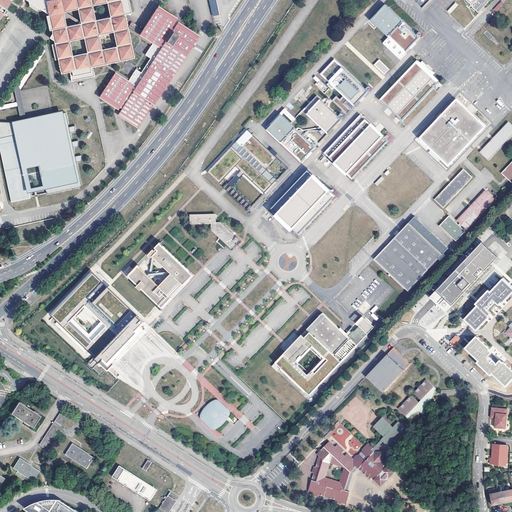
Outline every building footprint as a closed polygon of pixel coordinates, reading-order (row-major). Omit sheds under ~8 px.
[(0,0),(0,18),(3,14),(5,13),(6,13),(6,12),(6,10),(5,9),(10,1),(11,0),(25,0),(26,0),(29,2),(29,6),(37,12),(42,10),(47,14),(48,16),(46,16),(49,31),(51,30),(52,34),(49,38),(51,39),(54,41),(54,45),(52,45),(55,60),(58,60),(60,73),(61,74),(67,73),(69,73),(71,82),(94,76),(94,75),(92,67),(103,65),(105,65),(106,64),(109,64),(120,61),(125,60),(128,60),(135,58),(131,44),(128,30),(128,29),(128,27),(125,14),(131,13),(128,0),(0,0)] [(216,0),(208,0),(212,13),(219,11),(216,0)] [(465,0),(479,12),(490,0),(465,0)] [(501,1),(493,10),(496,12),(503,4),(501,1)] [(455,2),(447,11),(450,14),(458,5),(455,2)] [(158,6),(142,31),(139,34),(153,43),(152,44),(151,45),(150,47),(145,55),(151,58),(145,67),(141,73),(136,70),(131,78),(130,79),(128,81),(115,73),(99,97),(99,98),(118,110),(120,108),(122,109),(119,114),(118,116),(120,117),(138,128),(139,127),(153,105),(155,106),(200,35),(190,29),(178,21),(177,20),(178,19),(158,6)] [(406,52),(419,38),(386,6),(372,21),(394,42),(406,52)] [(131,29),(139,34),(142,31),(134,26),(135,24),(131,22),(128,27),(131,29)] [(141,38),(151,45),(152,44),(153,43),(139,34),(131,29),(128,27),(128,29),(128,30),(137,36),(138,37),(139,38),(141,38)] [(389,47),(400,58),(406,52),(394,42),(389,47)] [(19,87),(20,90),(45,51),(46,50),(44,49),(42,48),(17,87),(19,86),(19,87)] [(354,106),(368,92),(334,60),(321,75),(354,106)] [(384,75),(388,70),(379,61),(374,65),(384,75)] [(402,121),(438,83),(416,62),(380,100),(402,121)] [(120,71),(109,64),(106,64),(105,65),(103,65),(113,71),(114,72),(115,73),(128,81),(130,79),(131,78),(121,71),(120,71)] [(17,87),(13,87),(16,102),(17,104),(17,106),(20,120),(23,120),(26,119),(20,91),(20,90),(19,87),(19,86),(17,87)] [(328,134),(341,120),(317,97),(303,111),(328,134)] [(449,164),(484,127),(457,101),(421,139),(449,164)] [(29,194),(35,192),(45,190),(47,194),(81,187),(76,163),(81,161),(81,155),(75,157),(73,148),(78,147),(78,141),(71,142),(69,133),(75,132),(75,126),(68,127),(65,113),(63,113),(62,111),(53,113),(26,119),(23,120),(20,120),(11,122),(11,123),(0,122),(0,151),(11,202),(30,199),(29,194)] [(352,179),(388,141),(360,115),(324,153),(352,179)] [(301,162),(315,148),(281,116),(268,130),(301,162)] [(511,134),(511,126),(508,122),(480,152),(488,160),(511,134)] [(247,129),(206,172),(218,184),(235,167),(239,171),(236,175),(239,178),(244,174),(263,193),(277,179),(268,171),(270,170),(272,172),(274,173),(276,173),(278,172),(279,171),(279,169),(279,167),(278,167),(282,162),(247,129)] [(511,181),(511,163),(502,173),(511,182),(511,181)] [(281,184),(292,172),(287,168),(277,180),(281,184)] [(471,178),(463,170),(435,200),(443,208),(471,178)] [(299,235),(335,197),(308,171),(271,209),(299,235)] [(231,187),(239,178),(236,175),(228,184),(231,187)] [(494,200),(485,191),(457,221),(459,223),(458,225),(448,215),(439,225),(455,241),(464,231),(459,226),(461,225),(466,230),(494,200)] [(183,215),(183,224),(212,223),(213,231),(232,249),(239,241),(221,223),(216,223),(216,215),(183,215)] [(441,254),(408,222),(373,258),(406,290),(441,254)] [(141,265),(132,275),(165,307),(174,297),(172,295),(185,282),(187,284),(195,275),(161,244),(153,253),(174,273),(163,285),(141,265)] [(486,247),(440,295),(451,306),(463,293),(497,257),(486,247)] [(52,319),(94,275),(91,272),(50,316),(52,319)] [(108,288),(94,275),(52,319),(58,324),(85,350),(107,371),(149,327),(138,316),(135,319),(105,291),(108,288)] [(511,286),(504,279),(490,293),(488,291),(476,304),(477,306),(464,319),(476,331),(489,317),(488,316),(484,312),(487,310),(494,302),(497,299),(501,303),(502,304),(511,293),(511,286)] [(185,282),(172,295),(174,297),(187,284),(185,282)] [(138,316),(108,288),(105,291),(135,319),(138,316)] [(355,345),(321,312),(298,336),(299,338),(277,362),(281,366),(309,393),(317,384),(316,383),(339,360),(339,361),(355,345)] [(373,326),(361,316),(357,320),(368,331),(373,326)] [(511,322),(511,323),(508,326),(510,328),(507,331),(505,330),(502,333),(505,336),(507,335),(510,338),(509,340),(511,342),(511,322)] [(85,350),(58,324),(57,326),(84,352),(85,350)] [(298,336),(270,365),(277,371),(281,366),(277,362),(299,338),(298,336)] [(451,346),(454,349),(463,341),(458,336),(455,336),(450,341),(453,344),(451,346)] [(465,348),(478,361),(477,363),(491,376),(492,374),(506,387),(511,380),(511,370),(504,362),(503,363),(499,367),(496,364),(488,356),(486,354),(489,350),(490,349),(477,336),(465,348)] [(394,349),(367,377),(383,393),(411,366),(394,349)] [(427,379),(414,393),(422,401),(435,387),(427,379)] [(420,403),(407,416),(409,418),(412,415),(416,413),(420,411),(425,409),(426,408),(428,406),(429,404),(431,402),(432,399),(434,395),(436,390),(437,389),(435,387),(422,401),(420,403)] [(411,395),(399,409),(407,416),(420,403),(411,395)] [(203,415),(203,417),(212,426),(216,426),(219,425),(221,423),(223,422),(224,420),(226,418),(227,416),(228,414),(228,410),(219,401),(217,401),(214,402),(212,403),(210,404),(209,405),(208,404),(206,407),(205,409),(204,411),(203,413),(203,415)] [(32,410),(19,402),(11,414),(15,417),(33,428),(41,416),(32,410)] [(507,409),(491,407),(490,417),(495,418),(495,419),(494,427),(505,428),(507,409)] [(67,418),(60,414),(39,445),(46,449),(67,418)] [(407,431),(398,422),(393,427),(382,417),(373,427),(384,436),(381,440),(376,445),(378,447),(383,442),(390,449),(396,443),(392,439),(398,433),(402,437),(407,431)] [(330,499),(336,500),(335,502),(341,504),(342,502),(347,504),(350,492),(348,492),(345,491),(351,472),(364,458),(360,454),(358,455),(357,456),(353,460),(347,454),(345,456),(341,453),(344,451),(337,445),(335,447),(329,441),(317,455),(319,457),(316,468),(314,467),(312,473),(314,473),(308,492),(313,493),(312,495),(318,497),(318,495),(324,497),(325,495),(331,497),(330,499)] [(365,457),(376,445),(371,441),(362,449),(362,451),(361,452),(361,453),(365,457)] [(94,458),(73,444),(66,455),(87,469),(94,458)] [(493,458),(491,458),(490,464),(495,464),(495,466),(501,466),(501,463),(506,464),(507,464),(507,458),(507,446),(493,444),(492,455),(493,455),(493,457),(493,458)] [(374,452),(378,447),(376,445),(365,457),(361,453),(360,454),(364,458),(351,472),(345,491),(348,492),(353,474),(358,468),(374,452)] [(381,486),(386,480),(385,480),(388,477),(389,478),(394,472),(384,462),(384,456),(381,452),(374,452),(358,468),(370,480),(372,478),(381,486)] [(40,472),(20,458),(13,468),(33,482),(40,472)] [(150,461),(149,461),(143,469),(147,471),(152,463),(150,461)] [(135,491),(148,499),(150,501),(157,491),(120,466),(113,477),(130,488),(135,491)] [(500,504),(498,493),(497,489),(489,490),(492,505),(495,505),(500,504)] [(505,491),(498,493),(500,504),(505,503),(507,502),(505,491)] [(175,502),(168,497),(161,507),(165,510),(164,511),(168,511),(170,510),(175,502)] [(78,511),(61,500),(56,500),(50,500),(45,500),(39,501),(33,504),(27,506),(23,509),(28,511),(78,511)]
